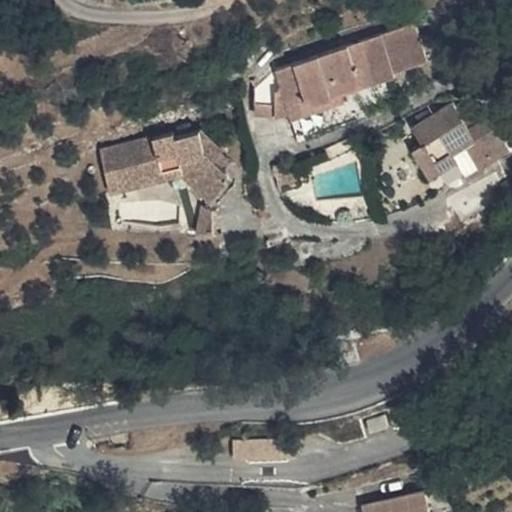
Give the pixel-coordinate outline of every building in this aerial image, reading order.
[(308,106),(318,102),(322,109),(364,91),(358,78),(354,69),(371,61),(375,71),(408,57),(404,49),(432,37),(419,7),(310,52),(308,54),(308,55),(308,106)] [(307,107),(308,106),(308,55),(308,54),(287,71),(284,104),(307,107)] [(358,78),(375,71),(371,61),(354,69),(358,78)] [(490,76),(437,101),(445,119),(431,126),(444,150),(488,126),(511,112),(511,99),(503,104),(490,76)] [(511,112),(488,126),(444,150),(445,153),(487,134),(493,147),(511,138),(511,112)] [(241,169),(236,165),(225,158),(233,147),(210,129),(186,135),(183,126),(103,146),(114,194),(194,175),(224,198),(240,179),(241,169)] [(243,154),(233,147),(225,158),(236,165),(243,154)] [(201,226),(216,228),(217,205),(205,203),(201,226)] [(296,444),(234,449),(235,468),(298,462),(296,444)] [(439,511),(430,481),(365,501),(368,511),(439,511)]
